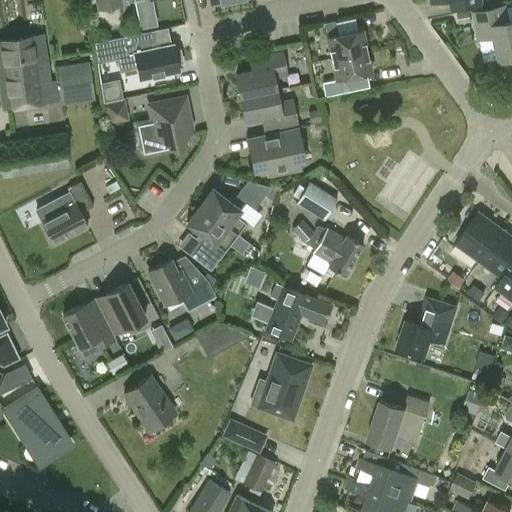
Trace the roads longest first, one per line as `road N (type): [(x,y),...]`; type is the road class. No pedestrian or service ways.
road 1 (residential): [(19,302),(146,239),(217,146),(201,43),(268,12),(328,0)]
road 2 (residential): [(297,511),(382,283),(489,135)]
road 3 (residential): [(145,511),(19,302)]
road 4 (residential): [(489,135),(396,0)]
